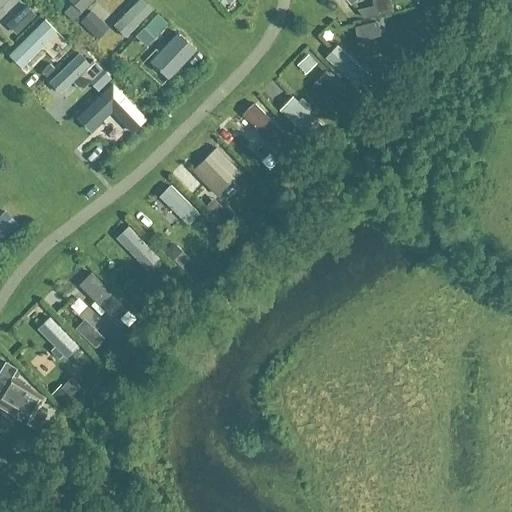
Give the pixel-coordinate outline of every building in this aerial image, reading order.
[(9,0),(0,0),(0,10),(11,1),(9,0)] [(68,0),(82,14),(96,0),(68,0)] [(7,26),(16,36),(36,17),(27,7),(7,26)] [(43,22),(10,57),(27,72),(44,54),(56,65),(71,49),(43,22)] [(177,33),(149,63),(168,80),(196,50),(177,33)] [(340,41),(327,57),(362,87),(375,71),(340,41)] [(75,117),(88,131),(125,98),(112,83),(75,117)] [(296,94),(282,108),(307,134),(322,119),(296,94)] [(258,103),(246,114),(274,142),(285,131),(258,103)] [(199,177),(217,195),(242,171),(217,145),(200,162),(206,169),(199,177)] [(188,186),(202,174),(188,158),(174,171),(188,186)] [(173,185),(161,197),(190,224),(202,212),(173,185)] [(0,214),(0,240),(18,224),(5,210),(0,214)] [(130,227),(118,240),(150,270),(162,258),(130,227)] [(99,276),(88,288),(116,316),(128,304),(99,276)] [(53,319),(41,331),(67,356),(79,345),(53,319)] [(13,377),(13,376),(18,368),(6,361),(1,370),(13,377)] [(0,398),(0,400),(25,416),(33,420),(48,396),(13,376),(13,377),(0,398)]
